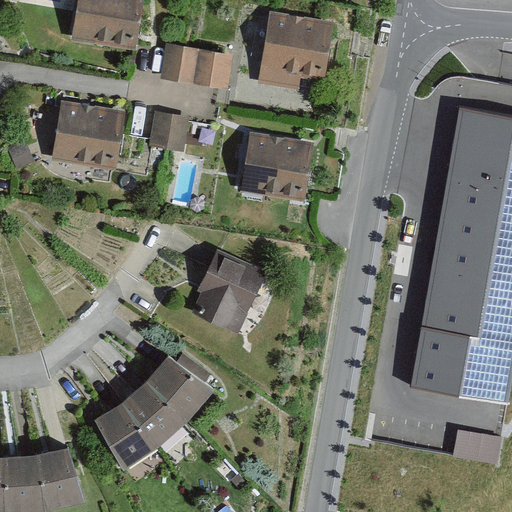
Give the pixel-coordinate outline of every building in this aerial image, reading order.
[(142,0),(75,0),(67,46),(132,57),(142,0)] [(334,24),(271,13),(262,67),(325,78),(334,24)] [(234,55),(166,43),(161,78),(229,90),(234,55)] [(119,110),(60,100),(49,163),(109,172),(119,110)] [(444,154),(403,391),(511,409),(511,117),(452,107),(444,154)] [(190,117),(155,110),(151,145),(184,151),(190,117)] [(313,143),(253,132),(243,186),(304,197),(313,143)] [(220,261),(192,321),(234,340),(262,280),(220,261)] [(142,390),(184,430),(210,401),(164,366),(142,390)] [(119,410),(155,457),(184,430),(142,390),(119,410)] [(119,410),(92,428),(119,479),(155,457),(119,410)] [(459,427),(454,455),(501,463),(506,435),(459,427)] [(34,464),(41,511),(69,511),(81,509),(66,455),(34,464)] [(4,463),(3,511),(41,511),(34,464),(4,463)]
